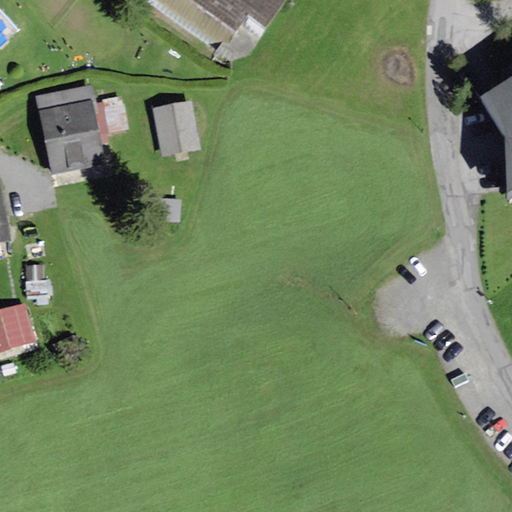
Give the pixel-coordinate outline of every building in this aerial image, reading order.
[(153,0),(220,48),(246,12),(264,25),(282,0),(153,0)] [(93,106),(90,90),(36,100),(50,177),(107,167),(102,136),(126,132),(120,101),(93,106)] [(511,96),(485,113),(511,144),(510,212),(511,210),(511,96)] [(199,152),(188,104),(151,113),(162,160),(199,152)] [(178,218),(181,199),(159,197),(157,215),(178,218)] [(0,352),(33,343),(23,309),(0,315),(0,352)]
